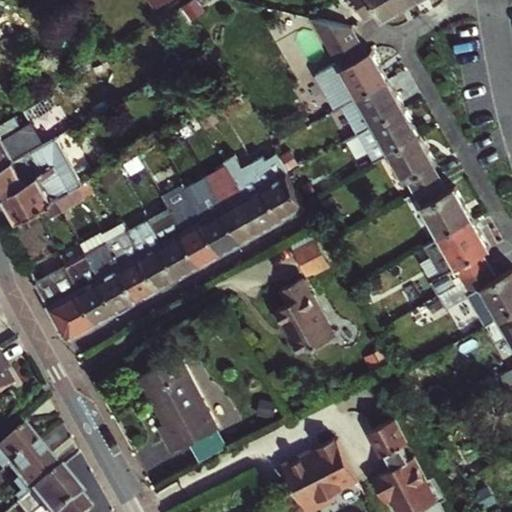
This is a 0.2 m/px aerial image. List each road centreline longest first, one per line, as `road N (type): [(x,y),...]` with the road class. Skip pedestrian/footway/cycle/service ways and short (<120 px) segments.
road 1 (residential): [(511,237),(399,34),(457,0)]
road 2 (residential): [(57,379),(283,243)]
road 3 (unknown): [(141,511),(336,414)]
road 4 (tertiary): [(131,511),(57,379)]
road 5 (tertiary): [(57,379),(0,258)]
